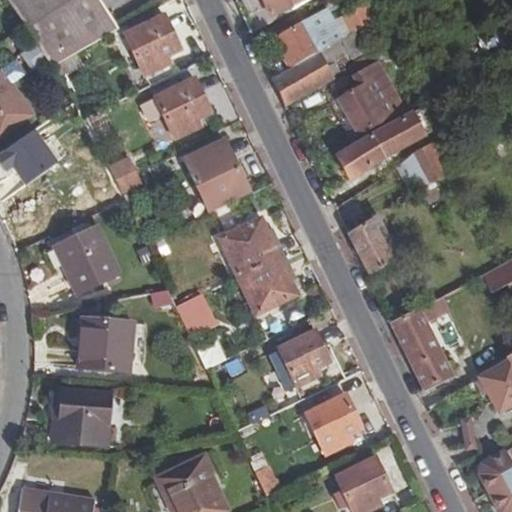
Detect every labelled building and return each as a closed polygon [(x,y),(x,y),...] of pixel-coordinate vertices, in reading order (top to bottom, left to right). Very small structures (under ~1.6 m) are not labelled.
[(5,0),(26,27),(33,36),(52,66),(75,54),(119,30),(97,0),(5,0)] [(261,0),(271,22),(291,10),(287,0),(261,0)] [(287,0),(291,10),(302,4),(299,0),(287,0)] [(350,35),(375,21),(365,3),(340,18),(350,35)] [(286,61),(290,69),(338,42),(343,39),(328,11),(306,22),(306,21),(273,41),(281,54),(279,56),(283,63),(286,61)] [(169,58),(182,52),(164,16),(125,36),(145,78),(172,64),(169,58)] [(339,44),(349,60),(352,64),(365,56),(365,52),(375,46),(365,29),(339,44)] [(337,67),(349,60),(339,44),(338,42),(290,69),(272,79),(271,80),(287,106),(333,80),(331,77),(339,73),(337,67)] [(52,66),(65,86),(86,75),(75,54),(52,66)] [(350,142),(403,113),(375,63),(358,73),(363,85),(329,104),(350,142)] [(1,70),(0,70),(0,138),(33,115),(1,70)] [(195,78),(154,98),(175,140),(202,127),(198,120),(211,114),(195,78)] [(421,114),(336,158),(349,180),(368,169),(433,136),(421,114)] [(32,127),(0,146),(0,163),(16,190),(55,166),(32,127)] [(121,137),(100,147),(116,180),(134,171),(127,157),(130,155),(121,137)] [(185,162),(205,203),(231,190),(228,183),(241,177),(225,142),(185,162)] [(437,150),(434,144),(397,166),(400,171),(412,193),(447,174),(440,161),(447,158),(442,148),(437,150)] [(146,182),(140,168),(134,171),(116,180),(122,194),(146,182)] [(346,234),(370,275),(393,262),(383,244),(389,240),(376,216),(349,233),(346,234)] [(219,237),(237,276),(283,254),(273,230),(267,232),(260,218),(219,237)] [(99,229),(55,249),(77,296),(120,276),(99,229)] [(295,278),(283,254),(237,276),(255,315),(297,296),(290,281),(295,278)] [(468,304),(500,366),(511,360),(511,357),(511,356),(511,311),(491,271),(392,325),(424,391),(452,376),(450,371),(457,367),(448,349),(441,352),(433,337),(456,325),(450,314),(468,304)] [(153,309),(171,304),(166,289),(149,294),(153,309)] [(192,315),(185,300),(174,305),(181,320),(192,315)] [(133,324),(84,319),(78,369),(128,374),(133,324)] [(280,353),(271,357),(286,388),(294,383),(297,388),(321,377),(318,370),(330,364),(314,332),(278,349),(280,353)] [(214,366),(225,355),(212,340),(200,351),(214,366)] [(511,361),(511,360),(500,366),(477,379),(499,413),(511,405),(511,361)] [(111,395),(61,391),(58,427),(53,426),(52,443),(107,448),(111,395)] [(346,396),(305,415),(325,456),(353,444),(349,436),(362,431),(346,396)] [(262,452),(247,459),(265,496),(282,488),(272,465),(268,466),(262,452)] [(511,511),(511,465),(504,453),(480,469),(479,477),(500,511),(511,511)] [(202,456),(156,478),(173,511),(222,511),(229,509),(202,456)] [(376,458),(336,478),(352,511),(366,511),(381,505),(378,498),(392,492),(376,458)] [(93,511),(95,501),(23,490),(20,511),(93,511)]
